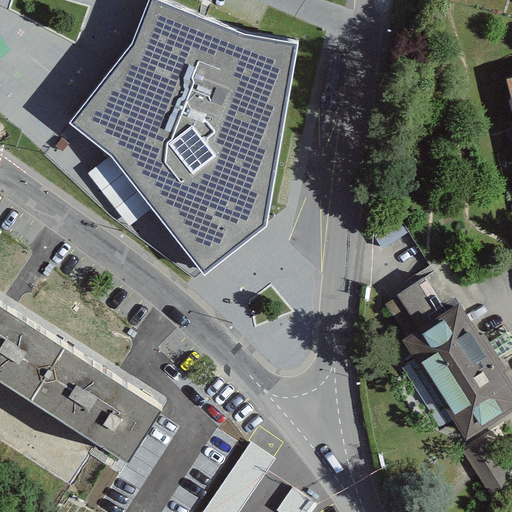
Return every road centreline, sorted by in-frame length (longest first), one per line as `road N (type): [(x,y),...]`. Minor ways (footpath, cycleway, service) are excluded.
road 1 (residential): [(378,0),(326,434)]
road 2 (residential): [(326,434),(173,300),(0,171)]
